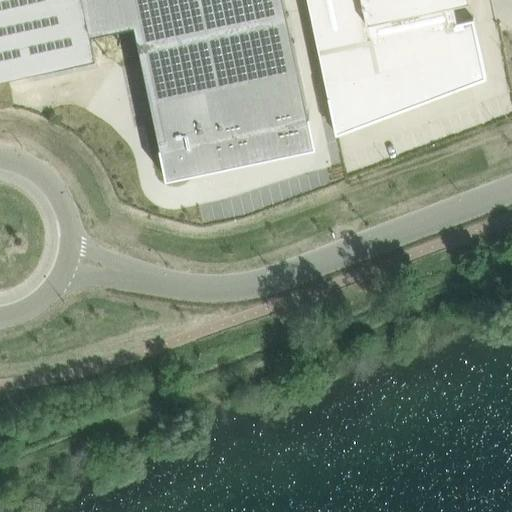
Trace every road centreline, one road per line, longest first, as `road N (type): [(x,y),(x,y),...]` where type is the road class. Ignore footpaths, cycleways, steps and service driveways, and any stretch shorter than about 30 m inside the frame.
road 1 (unclassified): [(70,255),(164,282),(254,285),(511,188)]
road 2 (unclassified): [(70,255),(67,211),(56,191),(21,163),(0,158)]
